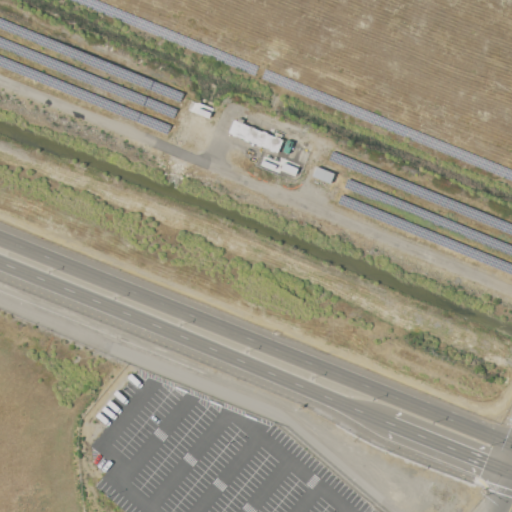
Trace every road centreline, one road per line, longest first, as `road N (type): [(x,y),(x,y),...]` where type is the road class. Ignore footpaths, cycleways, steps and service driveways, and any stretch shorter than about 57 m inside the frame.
road 1 (secondary): [(511,443),(0,237)]
road 2 (secondary): [(0,266),(386,422)]
road 3 (secondary): [(386,422),(511,472)]
